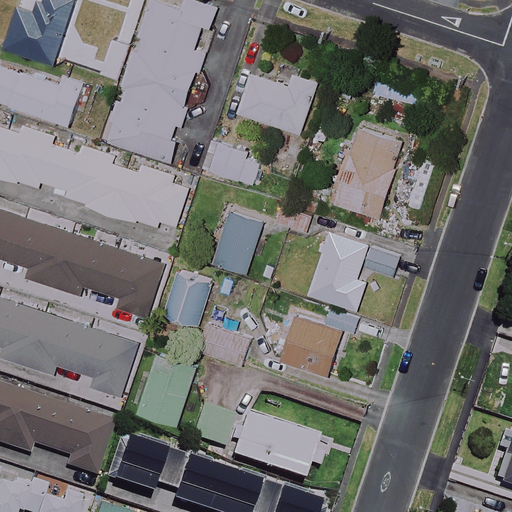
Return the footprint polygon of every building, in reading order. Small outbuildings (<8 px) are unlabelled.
[(78,0),(45,0),(41,13),(20,6),(7,48),(59,64),(78,0)] [(183,138),(173,135),(177,123),(183,125),(208,49),(198,46),(205,23),(215,26),(222,6),(202,0),(188,0),(185,8),(159,0),(152,0),(126,83),(108,139),(176,161),(183,138)] [(65,85),(0,62),(0,99),(73,125),(88,82),(68,75),(65,85)] [(320,81),(297,73),(292,85),(254,72),(241,111),(303,132),(320,81)] [(380,76),(375,92),(422,108),(427,92),(380,76)] [(0,173),(42,187),(44,180),(70,189),(68,197),(160,226),(162,219),(180,225),(192,186),(175,181),(178,174),(145,163),(142,170),(116,162),(119,154),(86,144),(83,151),(56,142),(59,134),(26,123),(24,131),(0,123),(0,117),(1,116),(0,115),(0,173)] [(410,138),(364,124),(354,158),(348,156),(334,201),(386,217),(410,138)] [(267,155),(214,140),(205,169),(259,185),(267,155)] [(165,263),(0,208),(0,257),(33,268),(30,279),(81,296),(84,286),(123,299),(120,308),(148,317),(165,263)] [(266,221),(233,212),(219,262),(252,271),(266,221)] [(365,265),(375,268),(397,275),(403,256),(332,232),(311,293),(361,309),(371,278),(362,275),(365,265)] [(218,283),(180,270),(166,312),(204,324),(218,283)] [(140,342),(0,296),(0,343),(7,346),(3,356),(56,373),(59,363),(98,376),(95,386),(122,395),(140,342)] [(349,328),(303,313),(286,359),(332,375),(349,328)] [(254,336),(211,321),(202,348),(244,363),(254,336)] [(199,365),(161,352),(141,411),(180,424),(199,365)] [(113,422),(0,383),(0,442),(29,453),(33,443),(70,456),(67,464),(96,473),(113,422)] [(237,414),(204,404),(194,437),(227,447),(237,414)] [(319,434),(248,411),(234,455),(304,479),(319,434)] [(167,451),(129,438),(115,479),(153,492),(167,451)] [(511,443),(499,481),(511,485),(511,443)] [(319,511),(323,501),(189,459),(176,501),(209,511),(319,511)] [(0,480),(0,468),(1,467),(0,466),(0,511),(21,511),(22,510),(27,511),(83,511),(89,497),(60,487),(56,500),(45,496),(49,483),(33,477),(31,483),(16,478),(14,485),(0,480)] [(131,511),(104,503),(101,511),(131,511)]
